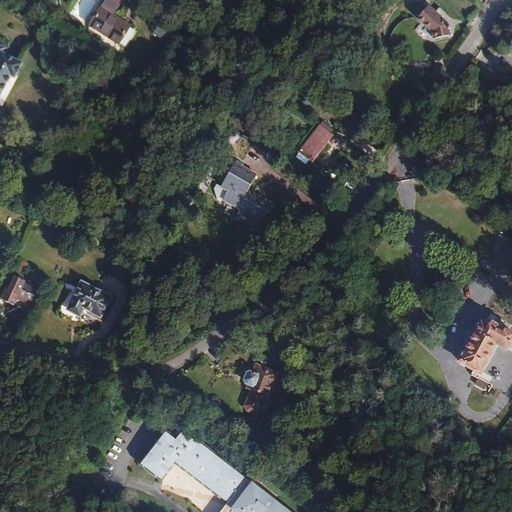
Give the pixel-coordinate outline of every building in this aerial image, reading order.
[(431,9),(424,3),(413,16),(433,34),(436,41),(453,34),(450,26),(442,18),(447,12),(436,3),(431,9)] [(130,27),(102,9),(91,25),(120,43),(130,27)] [(0,92),(1,93),(10,74),(14,76),(21,61),(2,51),(4,46),(0,44),(0,92)] [(487,66),(474,57),(466,69),(479,78),(487,66)] [(324,120),(320,124),(331,131),(333,128),(324,120)] [(331,131),(320,124),(301,150),(313,159),(333,133),(331,131)] [(238,161),(234,163),(221,186),(217,184),(214,189),(216,198),(221,201),(222,199),(239,208),(234,218),(258,230),(272,204),(247,190),(255,175),(242,168),(241,163),(238,161)] [(511,224),(508,222),(500,235),(511,242),(511,224)] [(18,296),(37,305),(37,304),(44,292),(25,282),(26,280),(17,275),(10,289),(8,288),(3,298),(14,304),(18,296)] [(110,296),(81,282),(69,308),(80,313),(84,307),(100,314),(110,296)] [(290,327),(277,316),(270,324),(284,335),(290,327)] [(486,323),(480,320),(458,359),(460,360),(473,368),(472,370),(470,374),(477,377),(474,382),(484,387),(487,381),(477,376),(498,340),(507,346),(511,337),(511,333),(503,329),(501,332),(496,328),(495,325),(489,321),(487,321),(486,323)] [(460,360),(459,363),(472,370),(473,368),(460,360)] [(263,414),(278,372),(256,364),(253,371),(251,370),(248,371),(245,379),(246,382),(249,383),(248,387),(252,388),(246,405),(248,409),(263,414)] [(296,511),(182,432),(175,442),(164,434),(141,467),(162,482),(175,464),(230,502),(223,511),(296,511)]
